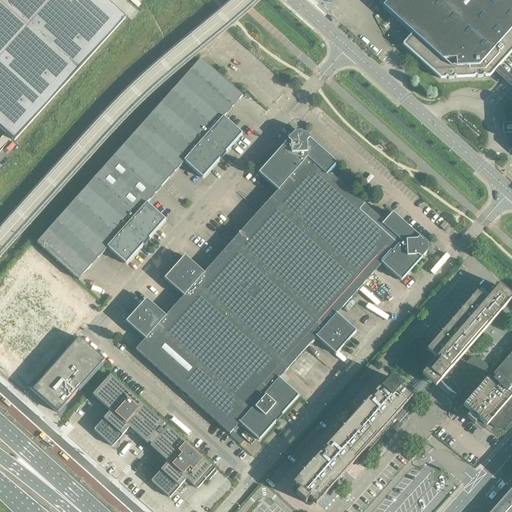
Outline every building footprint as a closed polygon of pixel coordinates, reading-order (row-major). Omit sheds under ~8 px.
[(105,0),(0,0),(0,127),(14,141),(126,18),(105,0)] [(511,0),(388,0),(382,7),(412,34),(403,45),(440,79),(489,77),(494,71),(498,74),(503,70),(498,66),(511,50),(511,0)] [(78,281),(79,280),(107,249),(126,265),(165,221),(147,204),(183,163),(202,180),(242,135),(224,118),(242,97),(201,60),(37,244),(78,281)] [(145,340),(139,347),(135,351),(229,434),(238,424),(258,442),(298,397),(278,379),(315,338),(335,356),(355,333),(336,315),(381,265),(400,282),(430,249),(391,214),(383,223),(328,174),(336,165),(297,130),(258,174),(277,192),(204,274),(184,257),(164,280),(183,297),(165,317),(146,300),(125,323),(145,340)] [(445,232),(450,227),(444,222),(439,227),(445,232)] [(0,361),(21,380),(80,314),(26,265),(0,293),(0,361)] [(416,338),(397,360),(418,379),(423,373),(426,370),(433,375),(440,381),(442,378),(446,382),(452,387),(458,392),(456,395),(465,403),(469,398),(472,400),(462,412),(485,432),(491,425),(492,427),(494,428),(497,429),(499,429),(501,429),(504,429),(506,427),(508,426),(511,421),(511,351),(493,374),(496,377),(493,381),(488,377),(488,370),(485,364),(479,359),(473,358),(470,358),(466,363),(460,358),(510,301),(497,289),(486,301),(476,293),(431,344),(429,342),(426,346),(416,338)] [(58,413),(104,361),(79,338),(33,391),(58,413)] [(332,440),(293,484),(299,490),(296,495),(305,503),(309,499),(316,505),(356,461),(357,462),(357,461),(358,462),(393,423),(393,424),(414,400),(412,398),(433,375),(426,370),(423,373),(426,375),(416,386),(408,395),(401,389),(402,388),(391,378),(390,379),(388,378),(388,377),(387,378),(388,379),(371,397),(353,417),(333,439),(332,438),(332,439),(332,440)] [(146,409),(128,393),(110,377),(93,396),(111,412),(94,431),(112,447),(129,429),(146,444),(147,445),(148,444),(150,446),(164,431),(161,429),(164,426),(146,409)] [(151,482),(169,498),(186,480),(197,490),(214,470),(167,428),(164,431),(150,446),(150,447),(168,463),(151,482)] [(511,511),(511,488),(503,499),(511,506),(511,511)]
